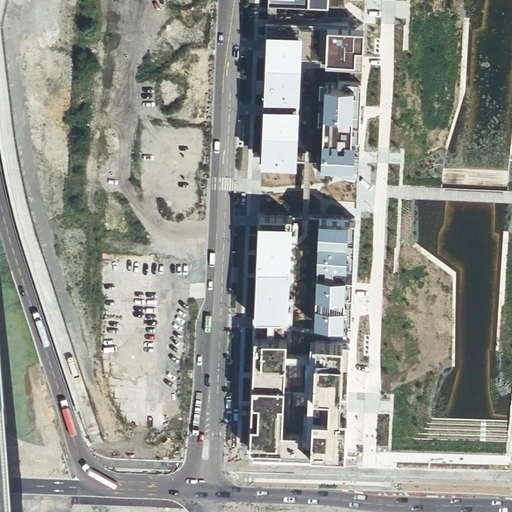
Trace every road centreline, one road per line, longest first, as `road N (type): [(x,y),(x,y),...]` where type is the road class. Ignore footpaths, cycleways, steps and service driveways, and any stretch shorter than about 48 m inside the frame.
road 1 (secondary): [(230,0),(205,489)]
road 2 (secondary): [(511,507),(205,489)]
road 3 (trunk): [(114,485),(80,454),(0,207)]
